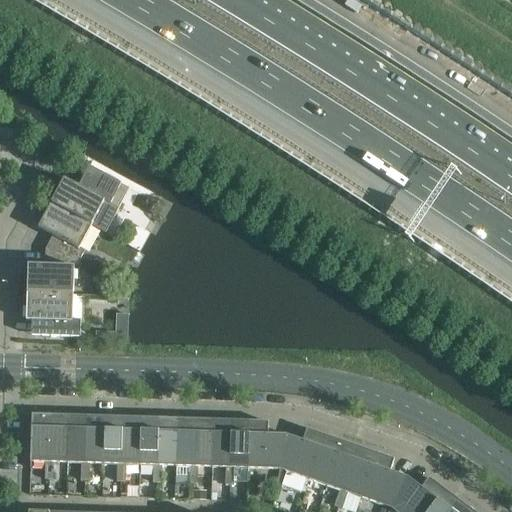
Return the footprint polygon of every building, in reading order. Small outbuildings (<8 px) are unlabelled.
[(110,206),(115,195),(84,179),(79,188),(64,180),(62,185),(62,186),(52,205),(92,226),(104,203),(110,206)] [(80,249),(92,226),(52,205),(42,225),(41,224),(39,229),(54,237),(49,246),(46,251),(46,254),(81,261),(81,260),(85,252),(80,249)] [(74,296),(75,270),(81,270),(81,261),(46,254),(46,257),(46,267),(29,267),(28,272),(30,272),(29,294),(74,296)] [(73,322),(74,296),(29,294),(28,317),(27,317),(27,322),(33,322),(33,333),(79,334),(79,322),(73,322)] [(49,464),(51,417),(32,416),(31,463),(45,464),(49,464)] [(53,472),(54,464),(68,464),(69,417),(51,417),(49,464),(45,464),(45,472),(53,472)] [(86,465),(87,418),(69,417),(68,464),(81,465),(86,465)] [(104,465),(105,418),(87,418),(86,465),(81,465),(81,473),(89,473),(90,465),(104,465)] [(122,466),(123,419),(105,418),(104,465),(117,466),(122,466)] [(140,467),(141,419),(123,419),(122,466),(117,466),(117,474),(125,475),(126,466),(140,467)] [(158,467),(159,420),(141,419),(140,467),(153,467),(158,467)] [(176,468),(177,420),(159,420),(158,467),(153,467),(153,475),(161,476),(162,467),(176,468)] [(194,468),(195,421),(177,420),(176,468),(190,468),(194,468)] [(212,469),(213,422),(195,421),(194,468),(190,468),(189,476),(198,477),(198,468),(212,469)] [(230,469),(231,422),(213,422),(212,469),(226,469),(230,469)] [(249,470),(250,423),(231,422),(230,469),(226,469),(225,478),(234,478),(234,469),(249,470)] [(280,471),(286,437),(268,436),(269,423),(250,423),(249,470),(280,471)] [(310,481),(325,437),(307,430),(303,442),(286,437),(280,471),(306,480),(310,481)] [(327,487),(342,443),(325,437),(310,481),(306,480),(303,488),(311,491),(314,483),(327,487)] [(344,493),(359,449),(342,443),(327,487),(340,492),(344,493)] [(361,499),(377,455),(359,449),(344,493),(340,492),(337,500),(345,502),(348,495),(361,499)] [(391,510),(407,479),(390,473),(394,461),(377,455),(361,499),(391,510)] [(53,481),(53,472),(45,472),(45,480),(53,481)] [(89,482),(89,473),(81,473),(81,482),(89,482)] [(125,483),(125,475),(117,474),(117,483),(125,483)] [(161,484),(161,476),(153,475),(153,484),(161,484)] [(198,485),(198,477),(189,476),(189,485),(198,485)] [(234,486),(234,478),(225,478),(225,486),(234,486)] [(393,511),(430,511),(446,492),(429,479),(421,490),(407,479),(391,510),(393,511)] [(451,511),(459,502),(446,492),(430,511),(451,511)] [(342,510),(345,502),(337,500),(334,508),(342,510)] [(472,511),(459,502),(451,511),(472,511)]
